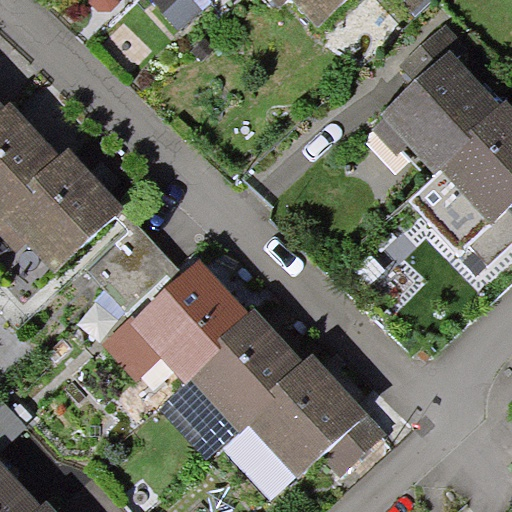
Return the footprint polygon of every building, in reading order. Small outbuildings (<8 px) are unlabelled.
[(275,0),(283,8),(290,0),(292,0),(317,27),(346,0),(275,0)] [(400,0),(411,12),(424,0),(400,0)] [(423,83),(454,54),(466,42),(449,24),(406,65),(423,83)] [(504,107),(454,54),(423,83),(388,117),(438,170),(504,107)] [(30,185),(62,156),(11,100),(5,106),(0,110),(0,225),(37,192),(30,185)] [(511,199),(511,115),(504,107),(438,170),(488,222),(502,209),(511,199)] [(125,205),(71,147),(62,156),(30,185),(37,192),(0,225),(0,228),(18,247),(27,239),(55,270),(125,205)] [(511,234),(511,219),(502,209),(488,222),(459,250),(477,269),(511,234)] [(177,281),(185,273),(127,210),(119,217),(133,232),(92,270),(128,310),(168,272),(177,281)] [(218,341),(250,312),(200,260),(185,273),(177,281),(134,322),(131,318),(102,345),(138,382),(163,359),(187,385),(189,379),(224,347),(218,341)] [(271,391),(304,361),(255,307),(250,312),(218,341),(224,347),(189,379),(239,433),(249,424),(277,398),(271,391)] [(387,432),(313,353),(304,361),(271,391),(277,398),(249,424),(298,478),(324,454),(342,473),(387,432)] [(0,455),(29,429),(0,397),(0,455)] [(0,460),(0,511),(34,511),(41,507),(0,460)] [(59,511),(48,500),(41,507),(34,511),(59,511)]
